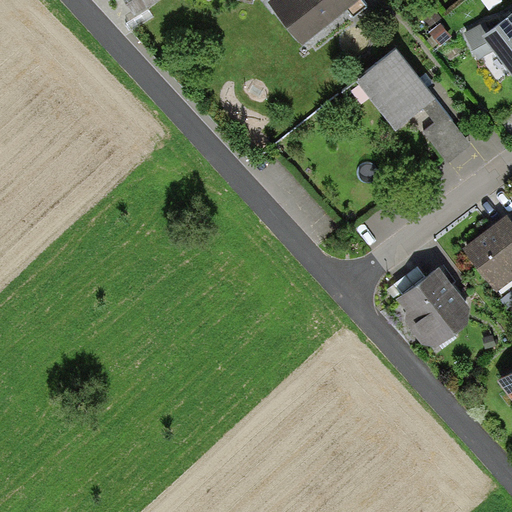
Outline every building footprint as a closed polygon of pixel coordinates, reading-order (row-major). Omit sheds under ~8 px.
[(274,0),(303,35),(345,0),(274,0)] [(479,54),(497,45),(511,64),(511,2),(484,23),(481,19),(465,28),(479,54)] [(423,14),(431,26),(441,18),(443,17),(435,5),(423,14)] [(452,32),(441,18),(431,26),(429,27),(441,41),(452,32)] [(435,88),(396,39),(357,69),(396,119),(421,99),(433,90),(435,88)] [(472,139),(433,90),(421,99),(435,118),(423,127),(448,158),(472,139)] [(511,212),(508,207),(464,238),(498,285),(511,275),(511,212)] [(471,301),(439,257),(396,289),(406,303),(404,315),(422,339),(437,339),(469,316),(471,301)] [(511,361),(497,372),(511,392),(511,361)]
